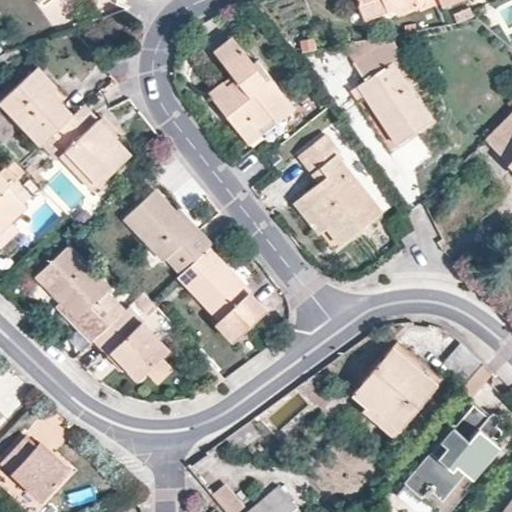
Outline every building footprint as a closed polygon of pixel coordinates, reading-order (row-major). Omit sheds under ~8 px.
[(440,2),(439,0),(359,0),(366,17),(395,5),(398,13),(420,6),(421,9),(440,2)] [(470,8),(461,11),(464,18),(472,16),(470,8)] [(215,51),(232,73),(236,78),(226,86),(223,81),(208,93),(238,131),(252,120),(257,128),(271,117),(276,123),(294,107),(256,58),(252,60),(233,36),(215,51)] [(353,63),(391,38),(389,36),(341,44),(353,63)] [(392,63),(402,55),(391,38),(353,63),(364,80),(357,84),(396,146),(431,122),(401,78),(392,63)] [(392,63),(401,78),(412,70),(402,55),(392,63)] [(42,144),(54,132),(74,114),(51,90),(56,85),(37,65),(1,99),(42,144)] [(232,73),(223,81),(226,86),(236,78),(232,73)] [(85,103),(74,114),(54,132),(68,147),(61,154),(93,188),(130,153),(85,103)] [(511,112),(485,140),(502,157),(506,154),(511,159),(507,163),(511,167),(511,112)] [(252,120),(238,131),(250,145),(276,123),(271,117),(257,128),(252,120)] [(336,153),(339,151),(326,134),(298,154),(311,172),(319,166),(327,176),(319,182),(301,196),(327,229),(340,246),(381,212),(354,176),(336,153)] [(370,164),(354,139),(339,151),(336,153),(354,176),(370,164)] [(506,154),(502,157),(507,163),(511,159),(506,154)] [(319,166),(311,172),(319,182),(327,176),(319,166)] [(10,183),(0,172),(0,230),(26,205),(8,186),(10,183)] [(190,229),(173,209),(154,189),(126,217),(165,259),(168,257),(182,272),(209,246),(212,244),(195,224),(190,229)] [(327,229),(301,196),(292,202),(318,235),(327,229)] [(190,229),(195,224),(178,205),(173,209),(190,229)] [(407,247),(420,239),(414,229),(401,237),(407,247)] [(38,273),(63,300),(81,319),(75,325),(91,343),(94,340),(126,310),(107,291),(111,288),(69,245),(38,273)] [(209,246),(182,272),(177,276),(219,319),(216,323),(233,341),(266,310),(249,292),(251,290),(209,246)] [(81,319),(63,300),(56,305),(75,325),(81,319)] [(170,349),(130,306),(126,310),(94,340),(107,354),(112,349),(125,364),(137,377),(145,370),(162,356),(170,349)] [(398,340),(391,347),(436,385),(443,377),(398,340)] [(465,383),(482,364),(461,343),(443,362),(465,383)] [(436,385),(391,347),(352,394),(366,405),(367,408),(370,404),(399,428),(436,385)] [(112,349),(107,354),(120,368),(125,364),(112,349)] [(162,356),(145,370),(157,384),(174,369),(162,356)] [(470,399),(491,375),(482,364),(465,383),(460,389),(470,399)] [(336,396),(310,375),(297,385),(326,409),(336,396)] [(367,408),(366,405),(362,409),(393,436),(399,428),(370,404),(367,408)] [(472,404),(404,483),(421,497),(424,493),(426,495),(430,490),(451,507),(467,491),(464,487),(457,481),(465,472),(472,478),(494,451),(497,452),(500,449),(500,447),(490,438),(491,436),(492,435),(494,435),(497,436),(499,435),(500,432),(500,430),(495,426),(498,421),(498,419),(497,416),(496,414),(492,413),(485,416),(472,404)] [(259,433),(250,419),(224,438),(234,452),(259,433)] [(47,454),(35,443),(24,433),(0,458),(0,460),(41,499),(70,468),(50,450),(47,454)] [(50,450),(38,439),(35,443),(47,454),(50,450)] [(464,487),(472,478),(465,472),(457,481),(464,487)] [(235,511),(238,510),(244,506),(226,481),(211,493),(226,511),(235,511)] [(245,511),(239,511),(238,510),(235,511),(299,511),(278,485),(245,511)] [(511,511),(511,496),(499,511),(511,511)]
